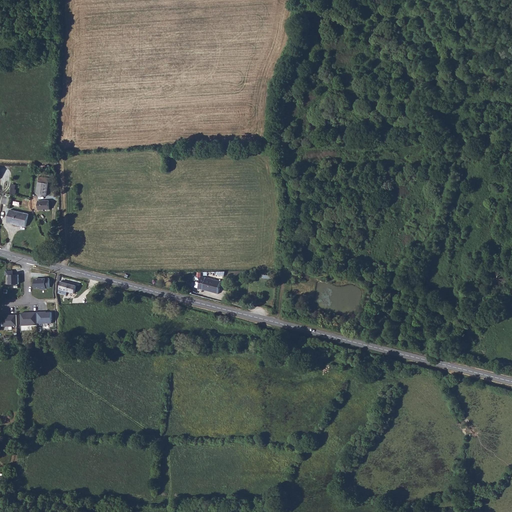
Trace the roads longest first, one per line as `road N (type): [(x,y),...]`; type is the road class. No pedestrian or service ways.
road 1 (secondary): [(28,259),(511,381)]
road 2 (track): [(271,140),(289,188),(277,322)]
